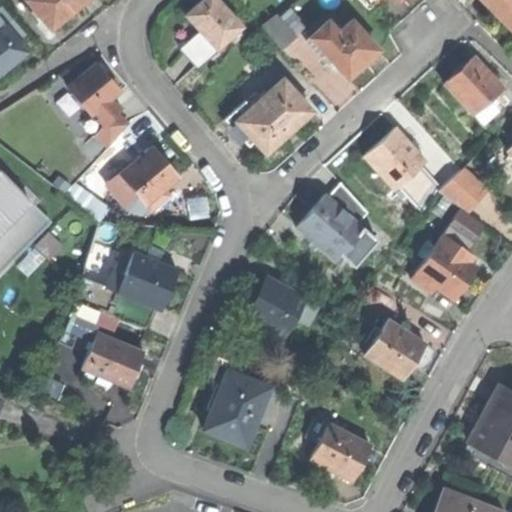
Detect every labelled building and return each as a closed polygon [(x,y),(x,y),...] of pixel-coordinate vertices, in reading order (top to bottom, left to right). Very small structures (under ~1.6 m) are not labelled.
[(29,0),(29,1),(53,30),(73,14),(88,0),(29,0)] [(205,0),(199,6),(186,17),(201,33),(216,51),(242,28),(217,0),(205,0)] [(359,0),(369,10),(380,0),(359,0)] [(511,0),(480,0),(493,13),(511,31),(511,0)] [(0,29),(6,25),(17,38),(23,32),(3,8),(0,11),(0,29)] [(264,28),(283,51),(297,38),(277,16),(264,28)] [(321,52),(323,50),(339,35),(328,23),(310,40),(321,52)] [(323,50),(349,79),(365,64),(378,52),(352,24),(339,35),(323,50)] [(0,29),(0,75),(13,65),(28,52),(17,38),(6,25),(0,29)] [(217,52),(216,51),(201,33),(181,51),(197,70),(217,52)] [(444,86),(473,118),(503,91),(474,59),(458,73),(444,86)] [(68,89),(92,116),(93,115),(112,98),(119,92),(109,81),(95,65),(68,89)] [(255,142),(266,154),(288,134),(312,113),(284,81),(252,109),(246,103),(226,121),(249,147),(255,142)] [(121,109),(112,98),(93,115),(104,127),(94,137),(105,149),(129,128),(116,114),(121,109)] [(379,146),(364,159),(393,191),(414,173),(425,163),(396,131),(379,146)] [(139,198),(146,206),(179,180),(168,165),(154,148),(121,175),(139,198)] [(431,170),(425,163),(414,173),(420,180),(431,170)] [(0,230),(29,202),(0,172),(0,230)] [(438,194),(468,215),(487,191),(460,172),(438,194)] [(125,209),(139,198),(121,175),(107,186),(125,209)] [(310,215),(297,230),(335,263),(340,257),(350,245),(363,230),(325,198),(310,215)] [(0,271),(49,223),(29,202),(0,230),(0,271)] [(435,289),(452,302),(465,284),(475,269),(461,259),(465,253),(442,237),(434,248),(424,263),(415,275),(435,289)] [(95,239),(83,278),(118,293),(125,276),(115,272),(123,253),(117,252),(120,246),(95,239)] [(416,257),(424,263),(434,248),(426,242),(416,257)] [(357,252),(350,245),(340,257),(347,263),(357,252)] [(157,308),(161,310),(168,291),(177,271),(134,253),(125,276),(118,293),(157,308)] [(431,295),(435,289),(415,275),(411,281),(431,295)] [(98,312),(108,316),(118,293),(83,278),(75,302),(98,312)] [(256,298),(248,315),(286,335),(288,329),(294,318),(304,299),(266,280),(256,298)] [(148,332),(157,308),(118,293),(108,316),(148,332)] [(316,306),(304,299),(294,318),(307,324),(316,306)] [(93,326),(98,312),(75,302),(70,317),(93,326)] [(301,336),(307,324),(294,318),(288,329),(301,336)] [(364,358),(402,382),(413,364),(425,346),(387,322),(381,332),(370,349),(364,358)] [(364,345),(370,349),(381,332),(375,328),(364,345)] [(82,369),(128,388),(134,373),(143,352),(97,333),(82,369)] [(201,409),(211,413),(228,371),(238,375),(240,369),(220,361),(209,388),(201,409)] [(205,429),(246,446),(270,388),(238,375),(228,371),(211,413),(205,429)] [(469,444),(511,467),(511,393),(500,387),(481,423),(469,444)] [(311,461),(352,483),(361,466),(371,447),(330,425),(327,431),(319,445),(311,461)] [(313,441),(319,445),(327,431),(320,428),(313,441)] [(511,467),(469,444),(463,455),(511,481),(511,467)] [(434,511),(505,511),(504,511),(503,511),(495,511),(445,492),(446,488),(444,487),(434,511)]
